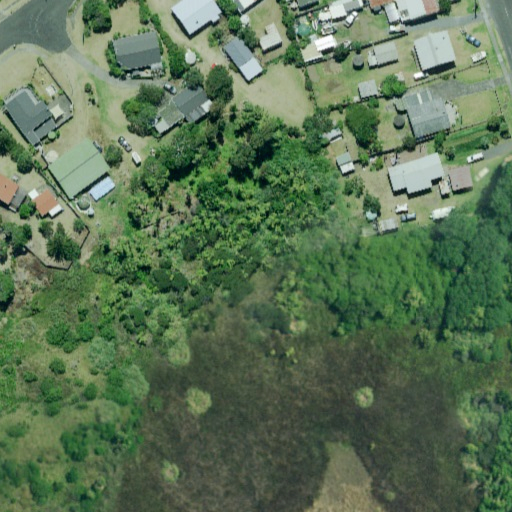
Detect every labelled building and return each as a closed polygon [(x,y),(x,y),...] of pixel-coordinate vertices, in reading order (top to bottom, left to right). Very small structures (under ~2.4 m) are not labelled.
[(211,0),(187,0),(170,12),(189,39),(211,24),(212,26),(224,18),(211,0)] [(261,0),(228,0),(240,15),(261,0)] [(318,4),(316,0),(284,0),(286,5),(297,1),(300,10),(318,4)] [(437,0),(367,0),(372,12),(384,9),(390,29),(441,14),(437,0)] [(282,45),(273,27),(265,31),(269,38),(258,43),(263,54),(282,45)] [(456,65),(447,35),(413,46),(422,75),(456,65)] [(160,66),(154,36),(114,45),(120,75),(160,66)] [(263,73),(238,39),(223,50),(248,84),(263,73)] [(322,60),(317,44),(300,50),(305,66),(322,60)] [(398,61),(393,45),(373,51),(376,59),(367,61),(370,70),(398,61)] [(198,61),(191,52),(182,60),(189,69),(198,61)] [(403,72),(392,75),(396,89),(406,86),(403,72)] [(378,97),(374,82),(358,87),(363,101),(378,97)] [(214,110),(195,86),(149,124),(160,138),(183,119),(191,128),(214,110)] [(41,107),(39,109),(26,90),(4,105),(8,110),(5,112),(34,154),(43,147),(39,142),(57,129),(41,107)] [(434,116),(427,94),(395,104),(398,114),(406,112),(415,141),(449,131),(444,113),(434,116)] [(339,129),(325,135),(328,142),(342,136),(339,129)] [(110,174),(89,142),(48,169),(69,201),(110,174)] [(444,180),(437,157),(387,173),(394,195),(406,191),(409,198),(432,190),(430,184),(444,180)] [(473,189),(467,168),(449,173),(454,194),(473,189)] [(18,190),(0,179),(0,203),(8,208),(18,190)] [(447,183),(439,185),(441,198),(450,196),(447,183)] [(26,198),(31,205),(42,219),(48,214),(52,219),(61,212),(47,193),(40,198),(35,191),(26,198)] [(436,205),(434,195),(420,199),(422,208),(436,205)] [(398,229),(396,220),(379,225),(382,234),(398,229)]
